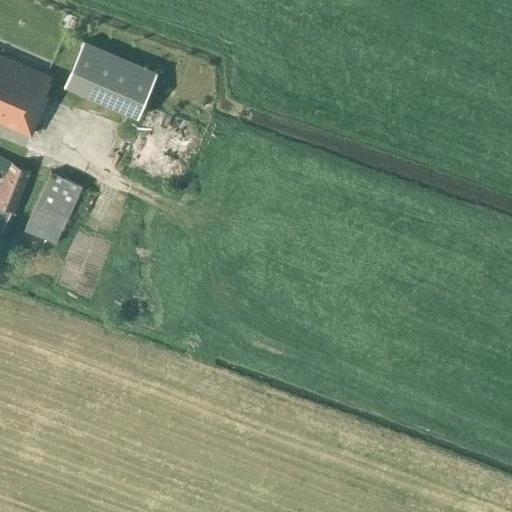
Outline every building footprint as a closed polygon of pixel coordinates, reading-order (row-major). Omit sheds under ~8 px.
[(157,71),(84,40),(65,86),(138,116),(157,71)] [(51,75),(0,54),(0,121),(30,134),(48,95),(44,93),(51,75)] [(0,169),(6,172),(10,162),(11,160),(0,155),(0,169)] [(0,186),(0,204),(14,210),(31,170),(10,162),(6,172),(0,186)] [(23,228),(55,243),(81,184),(50,170),(23,228)] [(97,256),(109,212),(83,205),(71,249),(97,256)] [(9,212),(0,208),(0,231),(1,232),(9,212)]
